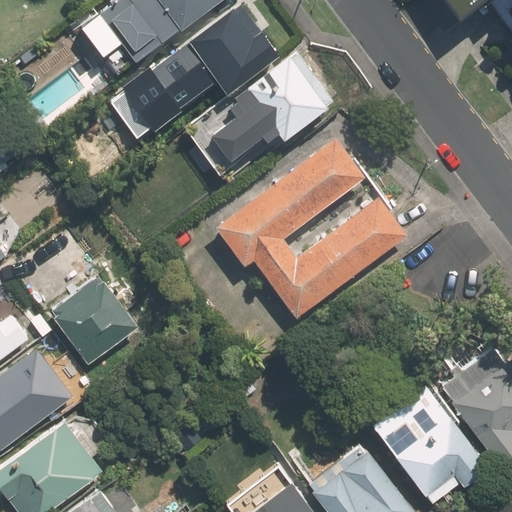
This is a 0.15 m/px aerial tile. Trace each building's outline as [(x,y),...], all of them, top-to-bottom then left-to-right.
[(108,82),(220,0),(118,0),(105,10),(99,2),(67,25),(108,82)] [(237,86),(290,46),(255,0),(242,0),(169,56),(177,66),(162,77),(183,104),(226,72),(237,86)] [(445,0),(460,19),(484,0),(445,0)] [(511,0),(489,0),(511,30),(511,0)] [(339,94),(298,47),(235,102),(267,139),(285,123),(295,135),(336,99),(335,97),(339,94)] [(155,87),(143,67),(109,89),(122,109),(155,87)] [(177,108),(160,86),(134,105),(151,127),(177,108)] [(0,152),(19,137),(0,113),(0,152)] [(370,170),(339,130),(222,219),(253,259),(263,251),(309,311),(417,229),(389,192),(310,252),(293,229),(370,170)] [(0,257),(11,248),(0,235),(0,257)] [(120,291),(104,269),(54,306),(96,361),(145,324),(134,308),(141,303),(127,285),(120,291)] [(0,286),(0,358),(37,331),(2,285),(0,286)] [(440,375),(444,381),(508,464),(511,460),(511,343),(510,341),(475,367),(466,355),(440,375)] [(39,347),(0,375),(0,450),(74,395),(39,347)] [(496,458),(431,377),(377,420),(442,501),(496,458)] [(46,511),(110,468),(73,414),(0,464),(0,478),(23,511),(46,511)] [(425,511),(371,436),(315,476),(341,511),(425,511)] [(325,511),(285,457),(265,471),(259,464),(234,483),(241,492),(235,497),(246,511),(325,511)] [(128,511),(105,481),(62,511),(128,511)]
